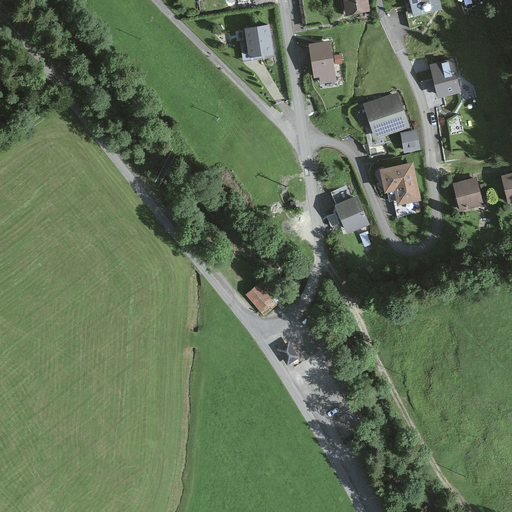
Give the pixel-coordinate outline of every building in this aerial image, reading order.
[(345,0),(348,13),(368,10),(366,0),(345,0)] [(436,0),(412,0),(416,13),(439,7),(436,0)] [(268,27),(247,30),(251,55),(272,52),(268,27)] [(328,43),(310,45),(314,70),(332,68),(328,43)] [(459,91),(452,61),(432,66),(439,95),(459,91)] [(396,96),(366,106),(376,136),(407,126),(396,96)] [(416,130),(401,133),(405,151),(420,148),(416,130)] [(411,165),(381,172),(385,190),(396,188),(399,203),(419,198),(411,165)] [(475,180),(456,185),(462,208),(481,203),(475,180)] [(356,198),(337,206),(348,231),(367,223),(356,198)] [(259,285),(248,294),(264,313),(275,304),(259,285)] [(289,341),(277,348),(287,365),(300,358),(289,341)]
